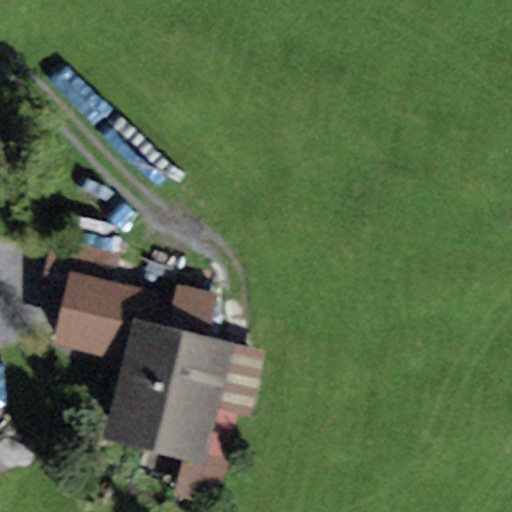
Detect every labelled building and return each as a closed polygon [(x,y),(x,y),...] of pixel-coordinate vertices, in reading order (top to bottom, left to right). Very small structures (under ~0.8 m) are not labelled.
[(80,284),(107,290),(115,259),(61,246),(53,277),(80,284)] [(207,409),(222,351),(165,337),(143,331),(150,301),(107,290),(80,284),(66,340),(122,354),(114,383),(128,386),(117,430),(191,448),(222,456),(232,415),(207,409)] [(143,331),(165,337),(173,307),(150,301),(143,331)] [(258,360),(222,351),(207,409),(232,415),(243,418),(258,360)] [(179,495),(212,504),(224,457),(222,456),(191,448),(179,495)]
